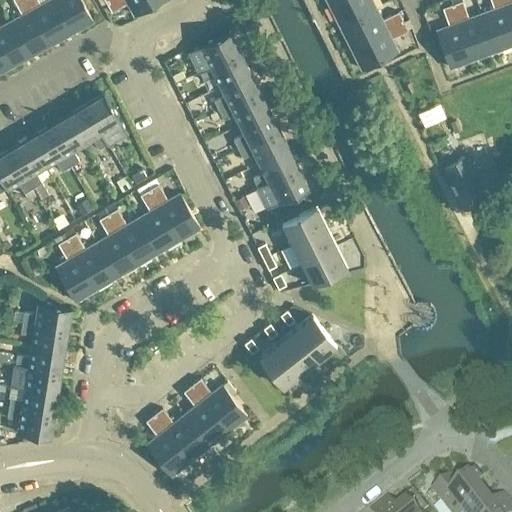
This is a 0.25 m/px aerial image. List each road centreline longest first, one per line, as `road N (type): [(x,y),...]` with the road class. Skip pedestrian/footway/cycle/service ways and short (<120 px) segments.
road 1 (residential): [(94,399),(137,403),(247,318),(253,296),(233,256)]
road 2 (residential): [(233,256),(133,53)]
road 3 (residential): [(94,399),(110,327),(233,256)]
road 4 (residential): [(133,53),(115,31),(0,93)]
road 5 (residential): [(340,511),(447,434)]
